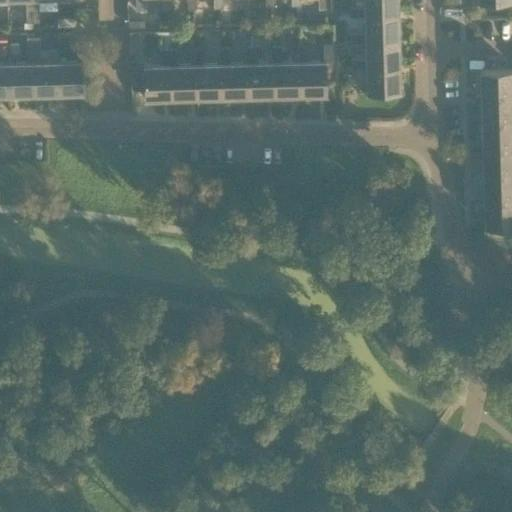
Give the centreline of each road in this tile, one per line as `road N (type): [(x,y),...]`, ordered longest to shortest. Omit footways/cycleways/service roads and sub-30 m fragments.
road 1 (residential): [(429,134),(118,132)]
road 2 (residential): [(428,511),(474,410),(461,278)]
road 3 (residential): [(461,278),(429,134)]
road 4 (residential): [(118,132),(113,0)]
